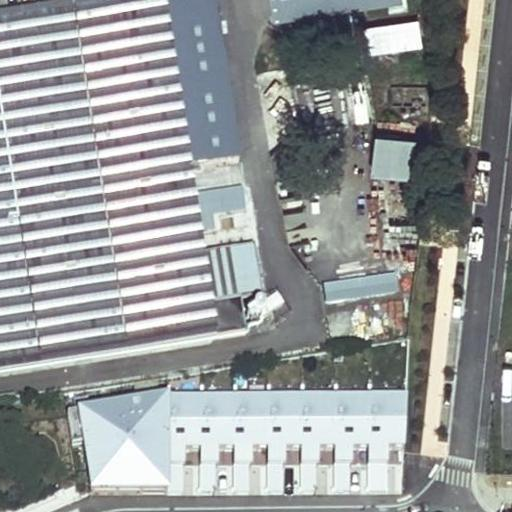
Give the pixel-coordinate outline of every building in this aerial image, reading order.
[(0,372),(215,338),(209,303),(260,294),(252,245),(249,229),(238,247),(230,249),(225,220),(196,225),(187,165),(159,0),(90,0),(82,1),(60,5),(0,14),(0,372)] [(159,0),(187,165),(238,156),(212,0),(159,0)] [(274,0),(277,14),(366,0),(274,0)] [(418,44),(414,26),(373,33),(376,51),(418,44)] [(424,83),(401,87),(399,75),(369,79),(377,132),(430,124),(424,83)] [(409,181),(417,141),(375,133),(368,174),(409,181)] [(230,249),(238,247),(234,218),(225,220),(230,249)] [(394,281),(323,292),(326,311),(397,300),(394,281)] [(13,395),(0,397),(0,404),(14,402),(13,395)] [(406,400),(368,401),(368,451),(368,468),(386,468),(385,451),(404,450),(406,400)] [(167,401),(77,416),(82,447),(90,496),(118,496),(118,486),(146,486),(146,480),(167,480),(167,468),(167,401)] [(200,401),(167,401),(167,468),(184,468),(184,451),(200,451),(200,401)] [(233,401),(200,401),(200,451),(200,468),(217,468),(217,452),(234,452),(233,401)] [(267,401),(233,401),(234,452),(234,468),(251,468),(251,452),(268,451),(267,401)] [(301,401),(267,401),(268,451),(268,468),(285,468),(285,451),(301,451),(301,401)] [(334,401),(301,401),(301,451),(301,468),(318,468),(318,451),(334,451),(334,401)] [(368,401),(334,401),(334,451),(335,468),(352,468),(352,451),(368,451),(368,401)] [(77,416),(67,417),(72,449),(82,447),(77,416)] [(0,507),(0,511),(48,511),(85,499),(74,468),(10,490),(15,503),(0,507)] [(184,468),(167,468),(167,480),(167,493),(184,493),(184,468)] [(217,468),(200,468),(201,493),(218,493),(217,468)] [(251,468),(234,468),(234,493),(251,493),(251,468)] [(285,468),(268,468),(268,493),(285,493),(285,468)] [(318,468),(301,468),(301,493),(318,493),(318,468)] [(352,468),(335,468),(335,493),(352,493),(352,468)] [(386,468),(368,468),(369,493),(386,493),(386,468)]
